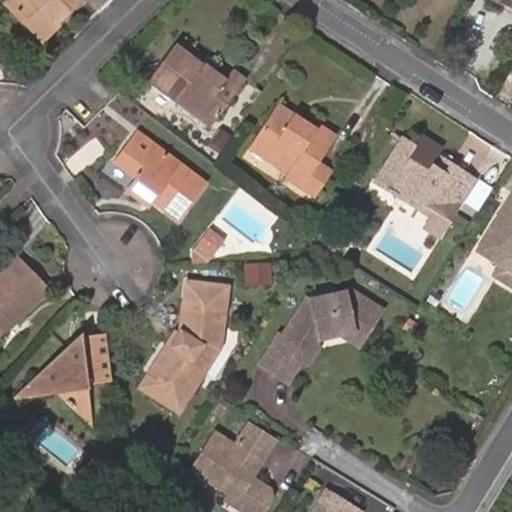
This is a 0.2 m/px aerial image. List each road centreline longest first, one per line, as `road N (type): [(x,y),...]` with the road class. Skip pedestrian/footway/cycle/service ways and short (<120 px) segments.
road 1 (residential): [(145,0),(9,131),(111,278)]
road 2 (residential): [(511,132),(307,0)]
